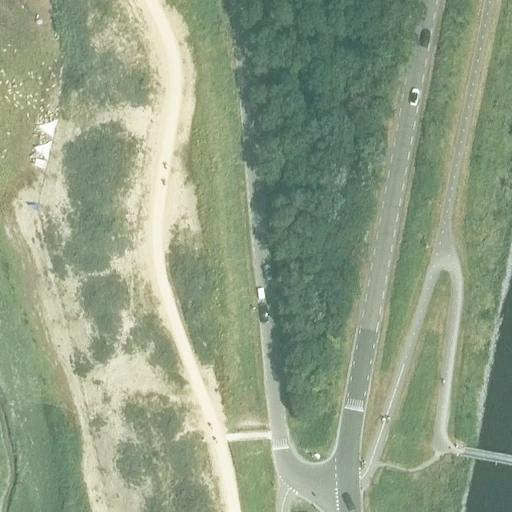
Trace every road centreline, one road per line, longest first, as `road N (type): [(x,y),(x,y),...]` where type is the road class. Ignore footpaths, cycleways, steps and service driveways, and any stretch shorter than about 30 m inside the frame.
road 1 (residential): [(349,484),(297,476),(280,445),(239,0)]
road 2 (tertiary): [(349,484),(349,432),(427,0)]
